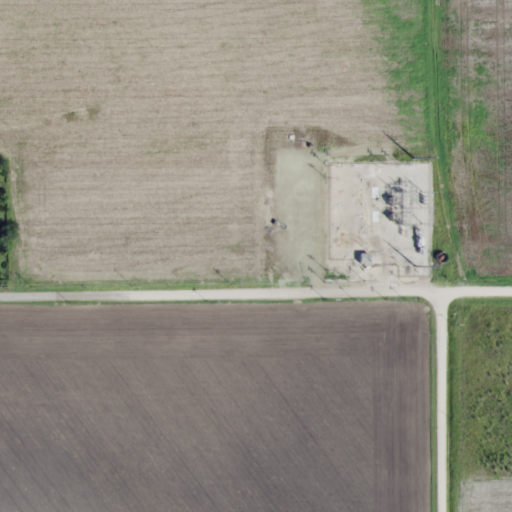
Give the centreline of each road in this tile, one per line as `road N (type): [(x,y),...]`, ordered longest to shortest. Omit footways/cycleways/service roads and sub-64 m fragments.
road 1 (residential): [(0,293),(511,283)]
road 2 (residential): [(419,511),(413,285)]
